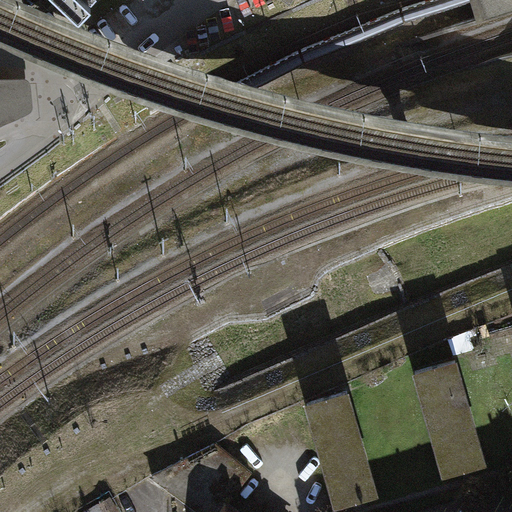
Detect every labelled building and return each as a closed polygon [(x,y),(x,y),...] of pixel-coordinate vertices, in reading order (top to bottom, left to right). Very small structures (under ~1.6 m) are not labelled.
[(58,0),(78,19),(91,6),(85,0),(58,0)] [(14,117),(15,120),(30,112),(31,111),(32,110),(33,109),(33,107),(33,104),(31,84),(31,82),(30,80),(29,78),(26,77),(24,77),(0,77),(0,84),(11,84),(14,117)] [(0,84),(0,123),(14,117),(11,84),(0,84)] [(455,359),(415,370),(443,473),(483,461),(455,359)] [(347,391),(308,401),(335,503),(374,493),(347,391)] [(216,441),(155,473),(207,511),(219,511),(227,502),(239,511),(246,511),(265,488),(247,476),(252,471),(216,441)] [(116,511),(106,496),(99,501),(103,508),(97,511),(116,511)] [(239,511),(227,502),(219,511),(239,511)]
